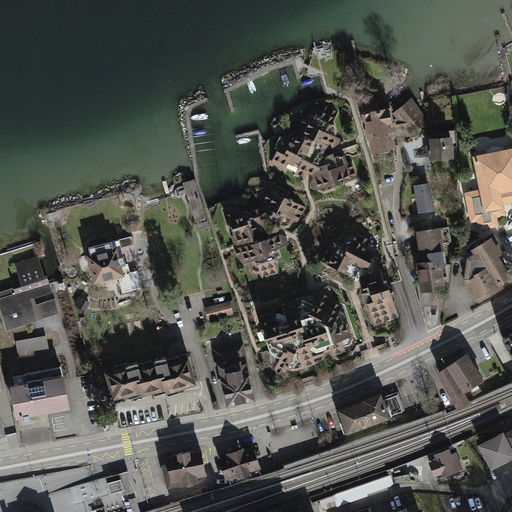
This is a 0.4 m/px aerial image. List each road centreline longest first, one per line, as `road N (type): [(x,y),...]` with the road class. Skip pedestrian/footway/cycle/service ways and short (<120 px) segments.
road 1 (primary): [(0,468),(255,418),(429,350)]
road 2 (residential): [(429,350),(402,248),(396,198),(405,153)]
